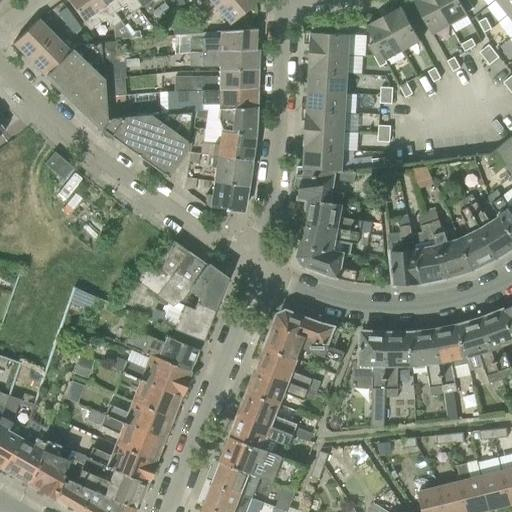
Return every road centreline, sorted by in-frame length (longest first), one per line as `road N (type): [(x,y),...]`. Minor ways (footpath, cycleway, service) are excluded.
road 1 (residential): [(259,271),(91,154),(0,65)]
road 2 (residential): [(259,271),(275,187),(284,0)]
road 3 (residential): [(511,278),(465,301),(402,308),(329,299),(259,271)]
road 4 (residential): [(162,511),(259,271)]
